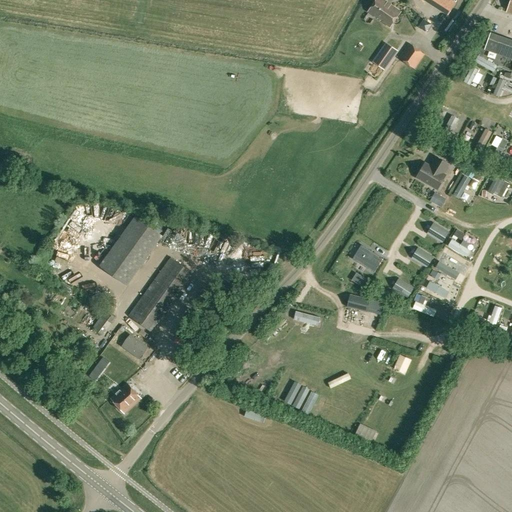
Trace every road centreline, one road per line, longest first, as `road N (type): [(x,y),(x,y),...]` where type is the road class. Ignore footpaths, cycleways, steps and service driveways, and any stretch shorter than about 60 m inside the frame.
road 1 (unclassified): [(107,490),(323,241),(487,0)]
road 2 (track): [(259,380),(273,353),(335,325),(365,321),(437,341),(446,340),(453,321)]
road 3 (secondary): [(107,490),(0,403)]
